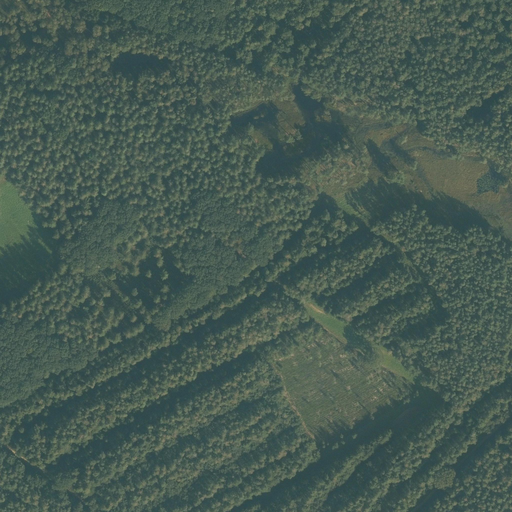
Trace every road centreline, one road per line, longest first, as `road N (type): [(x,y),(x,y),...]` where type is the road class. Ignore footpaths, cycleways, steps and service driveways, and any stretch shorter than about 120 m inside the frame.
road 1 (track): [(0,393),(250,263),(415,380),(441,370),(511,448)]
road 2 (track): [(503,63),(437,103),(364,101),(84,0)]
road 3 (track): [(21,58),(13,93),(250,263)]
road 4 (track): [(413,511),(511,418)]
road 5 (track): [(0,441),(102,511)]
